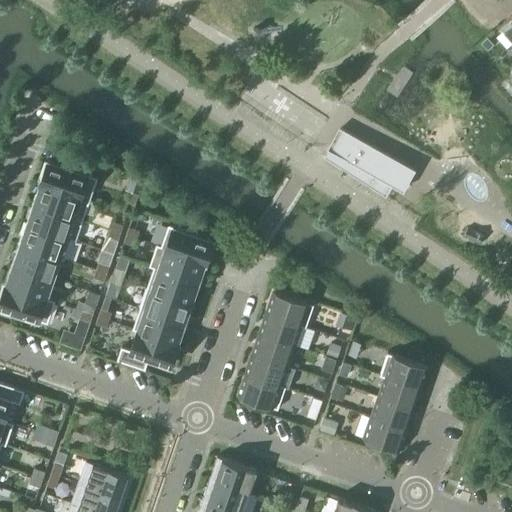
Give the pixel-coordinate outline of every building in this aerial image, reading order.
[(511,12),(499,25),(511,39),(511,12)] [(481,42),(487,49),(493,43),(487,36),(481,42)] [(361,139),(341,128),(340,129),(342,130),(331,150),(329,149),(329,150),(327,149),(323,155),(326,157),(342,168),(343,167),(352,173),(352,174),(383,195),(390,184),(392,185),(400,189),(401,188),(400,188),(410,168),(411,168),(412,167),(371,145),(371,146),(360,140),(361,139)] [(43,173),(40,182),(89,199),(97,177),(47,160),(46,162),(44,162),(40,172),(43,173)] [(41,183),(34,203),(82,219),(89,199),(40,182),(39,182),(41,183)] [(138,194),(130,191),(127,202),(134,204),(138,194)] [(23,222),(75,240),(82,219),(34,203),(27,223),(23,222)] [(112,221),(109,228),(120,232),(123,225),(112,221)] [(23,235),(20,244),(64,259),(71,239),(75,240),(23,222),(19,233),(23,235)] [(156,244),(206,261),(209,252),(211,253),(215,243),(212,242),(213,240),(168,225),(161,245),(156,244)] [(128,227),(126,234),(137,238),(139,230),(128,227)] [(120,232),(109,228),(107,236),(117,240),(120,232)] [(137,238),(126,234),(123,242),(134,246),(137,238)] [(20,244),(13,264),(52,277),(59,258),(64,259),(20,244)] [(156,244),(149,265),(197,281),(204,262),(205,262),(206,261),(156,244)] [(98,262),(95,269),(106,273),(109,265),(98,262)] [(5,283),(5,284),(54,301),(55,300),(46,297),(52,277),(13,264),(6,284),(5,283)] [(153,267),(146,287),(190,302),(197,281),(149,265),(149,266),(153,267)] [(114,267),(112,275),(123,279),(125,271),(114,267)] [(106,273),(95,269),(93,277),(104,281),(106,273)] [(123,279),(112,275),(109,283),(120,286),(123,279)] [(54,301),(5,284),(2,293),(0,292),(0,306),(47,323),(54,301)] [(146,287),(139,307),(183,322),(190,302),(146,287)] [(273,291),(265,312),(305,326),(313,304),(273,291)] [(84,302),(81,310),(92,314),(95,306),(84,302)] [(92,314),(81,310),(72,307),(70,315),(79,318),(90,322),(92,314)] [(139,307),(133,328),(178,343),(178,342),(177,342),(183,322),(139,307)] [(101,308),(98,316),(109,320),(111,312),(101,308)] [(336,322),(353,328),(357,317),(340,310),(336,322)] [(265,312),(258,332),(294,345),(301,325),(305,326),(265,312)] [(109,320),(98,316),(95,323),(106,327),(109,320)] [(178,343),(133,328),(132,328),(137,330),(130,350),(121,346),(117,359),(144,369),(148,357),(170,365),(171,363),(173,364),(177,353),(175,352),(178,343)] [(258,332),(251,353),(287,365),(294,345),(258,332)] [(387,352),(380,374),(420,388),(427,366),(387,352)] [(251,353),(244,373),(284,387),(285,386),(280,385),(287,365),(251,353)] [(321,369),(331,372),(336,359),(325,356),(321,369)] [(284,387),(244,373),(237,395),(277,409),(284,387)] [(384,376),(377,396),(412,408),(420,388),(380,374),(379,375),(384,376)] [(0,418),(13,423),(4,419),(10,400),(20,403),(24,390),(0,381),(0,418)] [(334,383),(330,394),(331,394),(342,398),(346,387),(334,383)] [(377,396),(370,416),(405,428),(412,408),(377,396)] [(405,428),(370,416),(363,438),(397,450),(405,428)] [(0,441),(1,442),(6,443),(13,423),(0,418),(0,441)] [(48,427),(45,435),(56,438),(58,430),(48,427)] [(56,438),(45,435),(34,431),(31,438),(43,442),(53,446),(56,438)] [(209,477),(209,478),(249,491),(257,470),(217,456),(216,458),(209,477)] [(86,460),(78,482),(125,498),(125,497),(132,476),(86,460)] [(55,461),(51,472),(59,475),(63,464),(55,461)] [(34,468),(31,475),(42,479),(45,471),(34,468)] [(59,475),(51,472),(47,483),(56,485),(59,475)] [(42,479),(31,475),(29,483),(39,487),(42,479)] [(202,498),(242,511),(249,491),(209,478),(209,479),(202,498)] [(78,482),(71,502),(99,511),(120,511),(125,499),(125,498),(78,482)] [(284,491),(280,502),(289,505),(293,494),(284,491)] [(299,496),(296,507),(304,510),(308,499),(299,496)] [(337,497),(332,511),(376,511),(377,511),(337,497)] [(197,511),(241,511),(242,511),(202,498),(202,499),(197,511)] [(99,511),(71,502),(67,511),(99,511)] [(286,511),(289,505),(280,502),(276,511),(286,511)]
